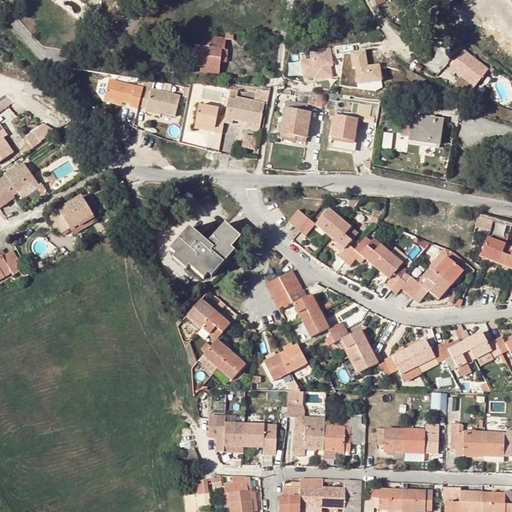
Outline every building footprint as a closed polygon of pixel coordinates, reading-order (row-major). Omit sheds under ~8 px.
[(220,62),(222,49),(224,50),(226,33),(208,31),(208,32),(206,47),(194,45),(192,66),(201,67),(219,69),(220,62)] [(472,82),(485,63),(458,45),(444,65),(451,70),(452,68),(472,82)] [(305,57),(296,59),(300,82),(335,75),(329,46),(304,51),(305,57)] [(374,83),(373,64),(361,65),(360,50),(343,51),(345,85),(374,83)] [(219,77),(219,69),(201,67),(200,74),(219,77)] [(129,93),(102,87),(98,105),(125,112),(124,115),(133,117),(133,113),(137,97),(138,95),(129,93)] [(308,105),(322,107),(324,94),(310,92),(308,105)] [(145,95),(145,99),(137,97),(133,113),(143,115),(156,118),(155,120),(171,124),(176,101),(145,95)] [(303,112),(304,104),(288,102),(287,110),(284,109),(280,139),(295,141),(296,137),(307,138),(311,113),(303,112)] [(226,112),(223,125),(223,128),(230,129),(231,126),(246,128),(259,132),(263,108),(236,103),(235,106),(227,105),(226,112)] [(371,106),(358,104),(356,115),(356,117),(369,119),(371,106)] [(205,131),(204,136),(221,139),(223,128),(223,125),(217,124),(218,114),(198,110),(194,129),(205,131)] [(356,120),(356,117),(356,115),(336,111),(335,116),(356,120)] [(357,120),(356,120),(335,116),(331,138),(354,142),(357,120)] [(440,142),(442,120),(413,117),(410,138),(440,142)] [(35,147),(55,132),(47,122),(27,136),(35,147)] [(0,161),(12,153),(1,139),(0,136),(0,161)] [(354,142),(331,138),(329,148),(352,152),(354,142)] [(439,148),(440,142),(410,138),(409,145),(439,148)] [(244,141),(241,152),(253,154),(254,146),(251,142),(244,141)] [(26,161),(9,174),(11,177),(6,180),(4,177),(0,179),(0,204),(2,209),(18,198),(14,192),(19,189),(21,191),(39,179),(26,161)] [(41,178),(39,179),(21,191),(24,196),(44,182),(41,178)] [(94,216),(82,196),(48,216),(60,236),(94,216)] [(343,221),(328,209),(315,225),(329,237),(343,221)] [(288,222),(293,227),(303,215),(298,210),(288,222)] [(169,227),(175,220),(170,215),(164,223),(169,227)] [(308,220),(303,215),(293,227),(298,231),(308,220)] [(305,237),(315,225),(308,220),(298,231),(305,237)] [(343,221),(329,237),(335,243),(344,250),(347,245),(357,233),(343,221)] [(483,228),(483,223),(475,222),(473,229),(480,230),(483,228)] [(170,250),(175,255),(188,266),(203,279),(207,274),(211,277),(217,270),(213,267),(230,248),(239,237),(225,224),(207,244),(189,228),(170,250)] [(353,250),(344,261),(349,266),(359,255),(374,268),(387,251),(373,239),(370,243),(363,237),(353,250)] [(497,263),(504,244),(486,238),(480,257),(497,263)] [(341,253),(344,250),(335,243),(333,246),(341,253)] [(511,247),(504,244),(497,263),(511,268),(511,247)] [(344,261),(353,250),(347,245),(344,250),(341,253),(338,257),(344,261)] [(394,247),(390,253),(402,263),(407,257),(394,247)] [(230,248),(213,267),(217,270),(233,251),(230,248)] [(394,273),(402,263),(390,253),(387,251),(374,268),(388,280),(394,273)] [(0,276),(3,275),(5,277),(13,272),(16,276),(24,271),(13,252),(4,257),(3,255),(0,256),(0,276)] [(172,259),(185,270),(188,266),(175,255),(172,259)] [(434,272),(451,286),(463,271),(446,258),(434,272)] [(279,277),(282,284),(295,277),(292,271),(279,277)] [(451,286),(434,272),(422,287),(428,292),(438,301),(451,286)] [(384,285),(390,290),(399,278),(394,273),(388,280),(384,285)] [(268,291),(282,284),(279,277),(265,284),(268,291)] [(282,284),(285,291),(298,284),(295,277),(282,284)] [(400,289),(406,294),(417,282),(411,277),(405,283),(400,289)] [(405,283),(399,278),(390,290),(396,295),(400,289),(405,283)] [(406,294),(412,299),(422,287),(417,282),(406,294)] [(268,291),(272,298),(285,291),(282,284),(268,291)] [(285,291),(288,297),(301,291),(298,284),(285,291)] [(428,292),(422,287),(412,299),(418,304),(428,292)] [(272,298),(275,304),(288,297),(285,291),(272,298)] [(288,297),(292,304),(305,298),(301,291),(288,297)] [(318,309),(311,295),(305,298),(292,304),(301,321),(319,312),(318,309)] [(278,311),(281,310),(292,304),(288,297),(275,304),(278,311)] [(213,306),(205,299),(203,302),(211,309),(213,306)] [(211,309),(203,302),(200,300),(186,316),(201,328),(215,312),(211,309)] [(318,309),(319,312),(335,304),(334,301),(318,309)] [(222,311),(218,315),(226,322),(230,318),(222,311)] [(226,322),(218,315),(215,312),(201,328),(215,341),(229,325),(226,322)] [(327,330),(328,329),(319,312),(301,321),(309,338),(327,330)] [(345,330),(341,323),(328,329),(327,330),(331,336),(345,330)] [(341,339),(348,336),(345,330),(331,336),(334,343),(341,339)] [(348,336),(341,339),(350,356),(368,346),(360,330),(348,336)] [(465,341),(474,360),(476,359),(489,353),(492,351),(487,344),(482,333),(476,335),(469,339),(465,341)] [(494,340),(501,354),(509,351),(505,344),(501,337),(494,340)] [(411,347),(422,341),(420,338),(409,343),(411,347)] [(231,347),(224,340),(220,345),(228,351),(231,347)] [(422,341),(411,347),(408,349),(417,366),(434,358),(430,350),(425,340),(422,341)] [(449,344),(450,348),(460,343),(458,340),(449,344)] [(487,344),(492,351),(495,358),(501,354),(494,340),(487,344)] [(228,351),(220,345),(215,341),(210,347),(205,353),(202,356),(217,368),(230,353),(228,351)] [(450,356),(457,369),(466,364),(474,360),(465,341),(460,343),(450,348),(447,350),(450,356)] [(205,353),(210,347),(206,343),(201,349),(205,353)] [(437,347),(444,360),(450,356),(447,350),(443,343),(437,347)] [(281,354),(290,371),(305,363),(296,346),(281,354)] [(358,374),(378,364),(368,346),(350,356),(358,374)] [(430,350),(434,358),(437,363),(444,360),(437,347),(430,350)] [(391,357),(398,370),(401,375),(417,366),(408,349),(404,351),(396,355),(391,357)] [(267,361),(276,356),(273,351),(264,356),(267,361)] [(245,359),(238,352),(234,357),(242,363),(245,359)] [(242,363),(234,357),(230,353),(217,368),(231,381),(244,365),(242,363)] [(480,366),(492,360),(489,353),(476,359),(480,366)] [(263,362),(272,380),(289,372),(280,354),(276,356),(267,361),(263,362)] [(280,354),(289,372),(290,371),(281,354),(280,354)] [(340,361),(349,379),(358,374),(350,356),(340,361)] [(398,370),(391,357),(384,361),(391,374),(398,370)] [(391,374),(384,361),(378,364),(385,377),(391,374)] [(471,372),(466,364),(457,369),(462,377),(471,372)] [(287,393),(287,405),(303,406),(302,403),(303,393),(287,393)] [(447,395),(435,394),(433,405),(446,406),(447,395)] [(360,415),(350,414),(350,420),(349,428),(330,427),(323,427),(322,450),(322,459),(334,459),(334,451),(348,451),(348,444),(359,444),(360,415)] [(303,456),(303,449),(322,450),(323,427),(323,418),(288,417),(286,456),(303,456)] [(330,427),(349,428),(350,420),(330,419),(330,427)] [(448,431),(450,431),(458,431),(458,424),(448,423),(448,431)] [(282,433),(282,425),(242,424),(242,436),(242,448),(263,448),(270,449),(271,439),(271,433),(282,433)] [(383,452),(390,452),(402,452),(403,429),(377,428),(376,445),(383,445),(383,452)] [(403,429),(402,452),(403,453),(423,453),(437,454),(438,431),(403,429)] [(511,429),(503,430),(503,433),(482,432),(481,455),(481,461),(511,462),(511,429)] [(481,455),(482,432),(458,431),(450,431),(449,448),(454,448),(454,454),(481,455)] [(172,456),(177,468),(198,460),(193,448),(172,456)] [(423,453),(403,453),(403,460),(423,461),(423,453)] [(177,468),(179,474),(200,466),(198,460),(177,468)] [(231,511),(242,511),(239,490),(239,489),(237,476),(227,476),(227,481),(224,482),(225,492),(229,491),(231,511)] [(242,511),(250,511),(251,511),(249,500),(248,500),(247,491),(244,477),(237,476),(239,489),(239,490),(242,511)] [(195,495),(207,494),(206,479),(194,480),(195,495)] [(320,497),(320,487),(320,480),(298,479),(298,487),(283,486),(282,494),(320,497)] [(320,497),(319,511),(320,507),(342,507),(342,511),(354,511),(358,511),(360,481),(344,481),(343,488),(320,487),(320,497)] [(443,501),(479,502),(480,492),(460,491),(460,487),(441,487),(441,501),(443,501)] [(248,500),(249,500),(251,511),(255,510),(252,490),(247,491),(248,500)] [(411,511),(411,510),(422,510),(422,508),(430,509),(430,501),(430,491),(423,490),(401,490),(401,500),(401,510),(398,509),(398,511),(411,511)] [(479,511),(510,511),(511,504),(509,503),(510,491),(503,491),(503,493),(480,492),(479,502),(479,511)] [(306,511),(319,511),(320,497),(282,494),(278,494),(278,511),(299,511),(306,511)] [(378,507),(378,509),(398,509),(401,510),(401,500),(364,499),(363,511),(371,511),(372,507),(378,507)] [(458,511),(459,511),(474,511),(479,511),(479,502),(443,501),(442,511),(458,511)]
